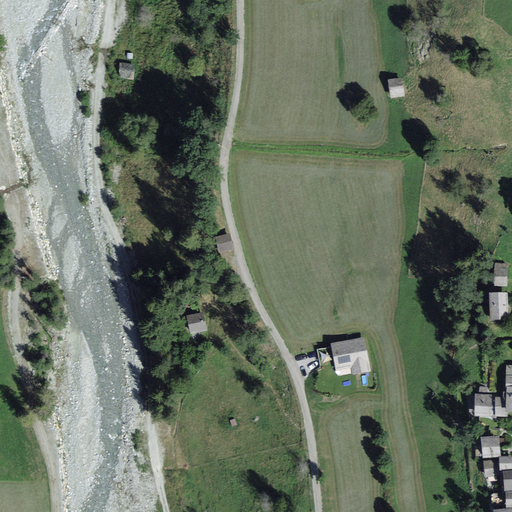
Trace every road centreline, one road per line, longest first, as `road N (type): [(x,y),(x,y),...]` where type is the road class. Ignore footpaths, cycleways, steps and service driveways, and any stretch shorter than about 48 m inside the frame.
road 1 (track): [(318,511),(297,380),(247,276),(226,187),(239,87),(239,0)]
road 2 (track): [(170,511),(134,307),(97,180),(97,101),(112,0)]
